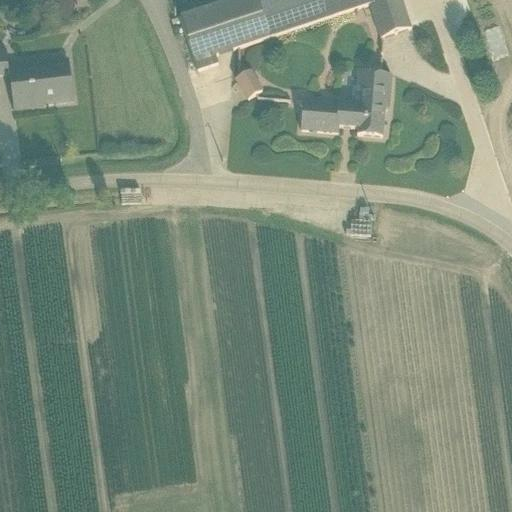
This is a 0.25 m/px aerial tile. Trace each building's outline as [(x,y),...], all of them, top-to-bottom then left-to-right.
[(0,56),(0,70),(12,68),(10,55),(0,56)] [(45,112),(80,107),(76,64),(9,71),(13,114),(45,112)] [(321,77),(319,137),(353,138),(355,79),(321,77)] [(318,178),(321,127),(285,125),(287,93),(238,90),(233,173),(318,178)] [(342,151),(342,139),(322,138),(322,151),(342,151)] [(321,206),(320,216),(342,218),(343,207),(321,206)] [(366,219),(366,235),(381,236),(381,220),(366,219)] [(139,314),(129,234),(109,237),(120,325),(136,323),(135,315),(139,314)] [(145,463),(142,487),(159,489),(161,465),(145,463)]
